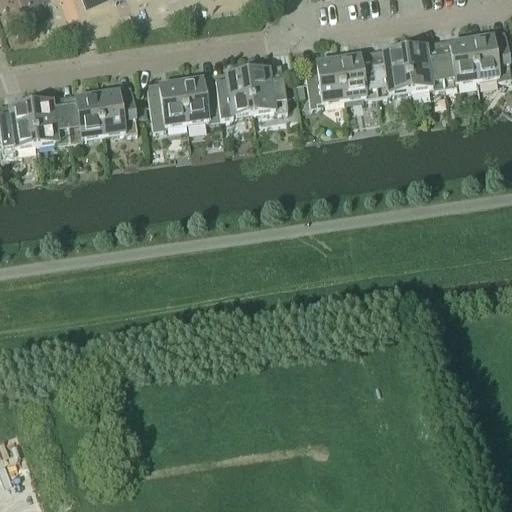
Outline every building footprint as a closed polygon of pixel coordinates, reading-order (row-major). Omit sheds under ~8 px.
[(79,0),(86,15),(84,16),(85,17),(115,6),(113,3),(120,0),(79,0)] [(510,85),(504,43),(483,46),(483,44),(469,45),(475,87),(496,84),(496,87),(510,85)] [(475,87),(469,45),(456,47),(456,50),(436,53),(443,95),(455,93),(455,90),(475,87)] [(443,95),(436,53),(417,56),(416,53),(403,55),(409,97),(429,94),(430,96),(443,95)] [(409,97),(403,55),(389,57),(390,60),(370,63),(376,104),(389,103),(388,100),(409,97)] [(376,104),(370,63),(350,65),(350,63),(336,65),(343,107),(363,104),(363,106),(376,104)] [(343,107),(336,65),(323,67),(323,69),(303,72),(309,114),(322,112),(322,110),(343,107)] [(286,118),(280,76),(259,79),(259,76),(246,78),(252,120),(272,117),(272,120),(286,118)] [(252,120),(246,78),(232,80),(232,83),(210,86),(217,128),(231,126),(231,123),(252,120)] [(217,128),(210,86),(193,89),(193,86),(179,88),(185,130),(206,127),(206,129),(217,128)] [(185,130),(179,88),(165,90),(166,92),(145,95),(152,137),(165,135),(165,133),(185,130)] [(136,140),(130,98),(109,101),(109,99),(95,101),(101,142),(122,139),(122,142),(136,140)] [(101,142),(95,101),(82,103),(82,105),(62,108),(68,150),(81,148),(81,145),(101,142)] [(68,150),(62,108),(43,111),(42,108),(29,110),(35,152),(56,149),(56,151),(68,150)] [(35,152),(29,110),(15,112),(16,115),(0,116),(0,149),(1,159),(15,157),(14,155),(35,152)]
